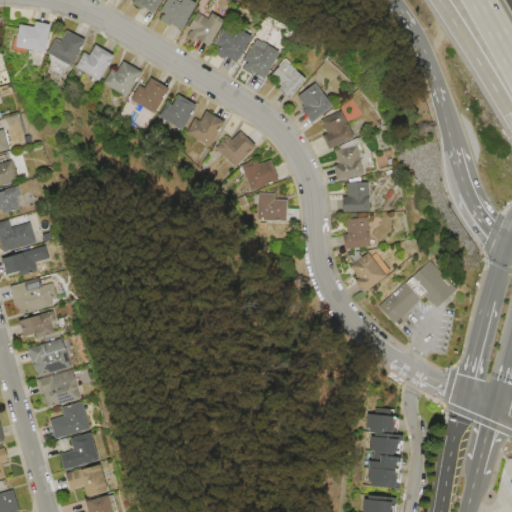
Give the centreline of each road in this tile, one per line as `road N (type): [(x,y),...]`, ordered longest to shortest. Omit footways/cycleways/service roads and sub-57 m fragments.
road 1 (residential): [(461,395),(376,349),(347,315),(323,272),(307,170),(275,125),(105,20),(56,0)]
road 2 (residential): [(0,335),(54,511)]
road 3 (residential): [(406,511),(416,459),(408,402),(418,375)]
road 4 (motorway): [(438,0),(511,118)]
